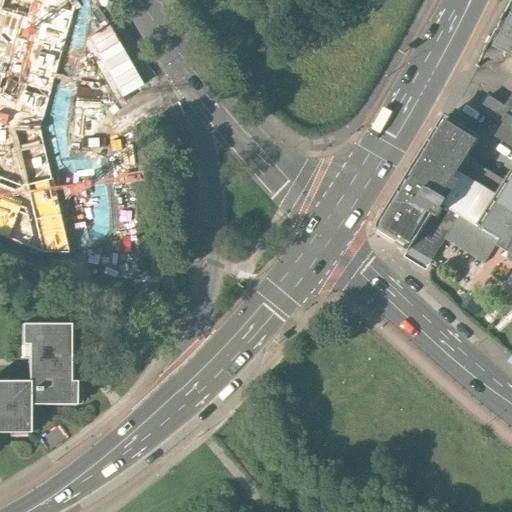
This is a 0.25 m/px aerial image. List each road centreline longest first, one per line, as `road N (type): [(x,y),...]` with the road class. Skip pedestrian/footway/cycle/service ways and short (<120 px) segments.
road 1 (tertiary): [(191,68),(213,163),(219,237),(199,342),(177,402)]
road 2 (primary): [(328,228),(465,0)]
road 3 (tertiary): [(328,228),(363,270),(511,400)]
road 4 (primary): [(177,402),(269,308),(328,228)]
road 5 (tertiary): [(328,228),(191,68)]
road 6 (primary): [(27,511),(177,402)]
